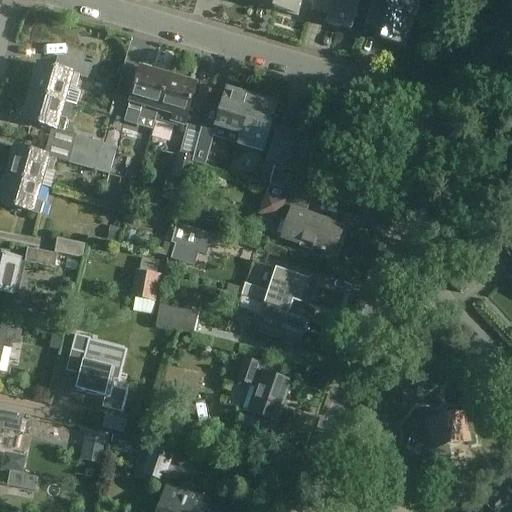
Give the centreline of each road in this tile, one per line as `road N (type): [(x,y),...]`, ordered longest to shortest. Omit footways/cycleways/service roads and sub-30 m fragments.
road 1 (residential): [(439,106),(79,0)]
road 2 (residential): [(303,511),(395,239)]
road 3 (residential): [(511,370),(395,239)]
road 4 (residential): [(395,239),(439,106)]
